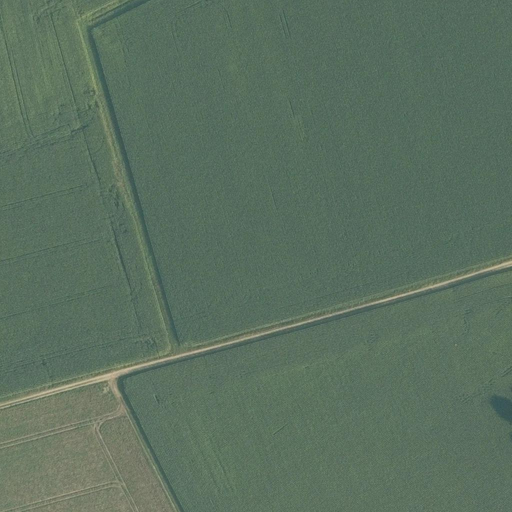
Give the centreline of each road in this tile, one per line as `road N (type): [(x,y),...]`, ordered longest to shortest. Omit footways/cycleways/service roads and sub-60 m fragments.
road 1 (track): [(0,405),(511,264)]
road 2 (track): [(179,354),(84,30)]
road 3 (track): [(105,374),(174,511)]
